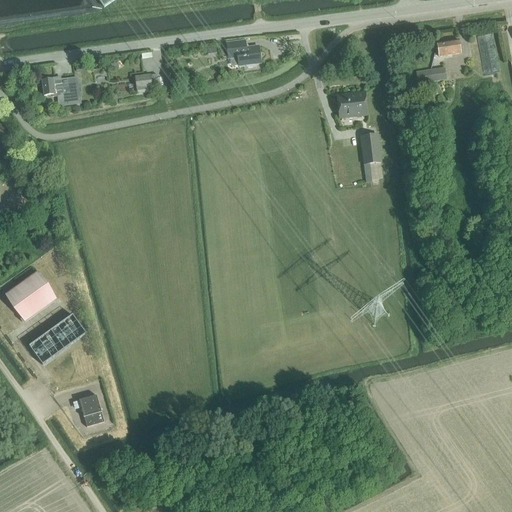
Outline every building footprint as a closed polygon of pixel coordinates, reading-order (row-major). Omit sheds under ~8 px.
[(437,44),(439,58),(461,55),(458,41),(437,44)] [(226,44),(228,60),(237,58),(238,67),(246,66),(246,67),(248,69),(252,68),(253,66),(253,65),(260,64),(258,47),(245,49),(244,42),(226,44)] [(446,80),(444,69),(416,73),(418,85),(446,80)] [(135,77),(137,90),(153,88),(152,74),(135,77)] [(60,79),(42,81),(44,97),(52,96),(53,98),(57,97),(58,101),(59,108),(81,105),(77,79),(61,81),(61,80),(60,79)] [(365,93),(336,96),(338,121),(368,118),(365,93)] [(378,135),(359,137),(362,166),(380,165),(378,135)] [(37,274),(6,296),(25,323),(56,301),(37,274)] [(74,316),(30,346),(43,365),(87,335),(74,316)] [(96,397),(79,402),(87,429),(104,424),(96,397)]
